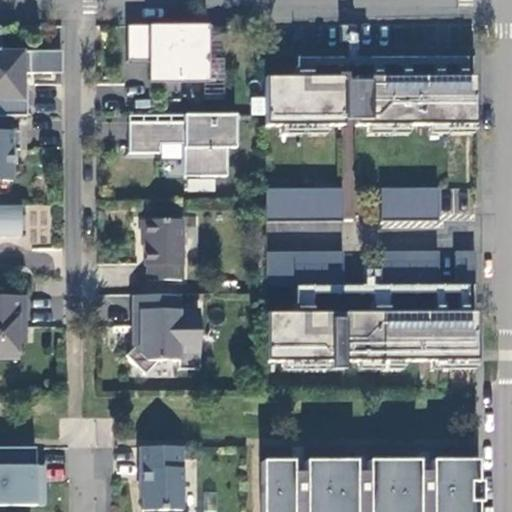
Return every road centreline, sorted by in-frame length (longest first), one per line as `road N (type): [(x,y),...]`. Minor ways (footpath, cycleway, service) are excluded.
road 1 (residential): [(502,0),(504,511)]
road 2 (residential): [(81,401),(75,0)]
